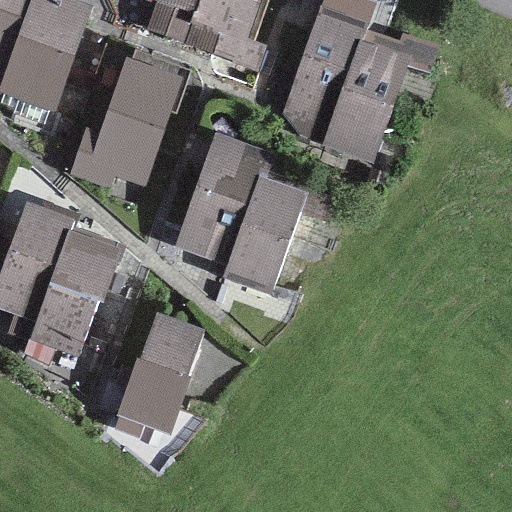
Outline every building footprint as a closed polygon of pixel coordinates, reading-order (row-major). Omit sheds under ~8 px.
[(0,0),(0,25),(27,35),(37,8),(39,0),(0,0)] [(185,45),(202,0),(145,0),(145,2),(161,8),(151,32),(185,45)] [(243,47),(260,5),(246,0),(202,0),(185,45),(256,72),(263,55),(243,47)] [(80,24),(37,8),(27,35),(20,53),(64,69),(80,24)] [(365,40),(321,23),(303,73),(347,89),(359,57),(365,40)] [(0,25),(0,96),(4,98),(20,53),(27,35),(0,25)] [(64,69),(20,53),(4,98),(47,114),(64,69)] [(387,120),(405,74),(359,57),(347,89),(342,104),(387,120)] [(347,89),(303,73),(284,122),(329,138),(342,104),(347,89)] [(171,95),(131,81),(100,165),(140,180),(171,95)] [(370,167),(387,120),(342,104),(329,138),(325,150),(370,167)] [(267,171),(217,154),(200,204),(249,221),(259,194),(267,171)] [(285,254),(301,208),(259,194),(249,221),(243,240),(285,254)] [(249,221),(200,204),(184,252),(233,269),(243,240),(249,221)] [(70,236),(27,221),(11,266),(54,281),(66,248),(70,236)] [(271,295),(285,254),(243,240),(233,269),(229,281),(271,295)] [(54,281),(49,296),(98,314),(115,265),(66,248),(54,281)] [(54,281),(11,266),(0,296),(0,312),(38,326),(49,296),(54,281)] [(38,326),(32,343),(81,360),(98,314),(49,296),(38,326)] [(199,346),(157,330),(140,375),(182,391),(199,346)] [(182,391),(140,375),(122,420),(164,436),(182,391)]
